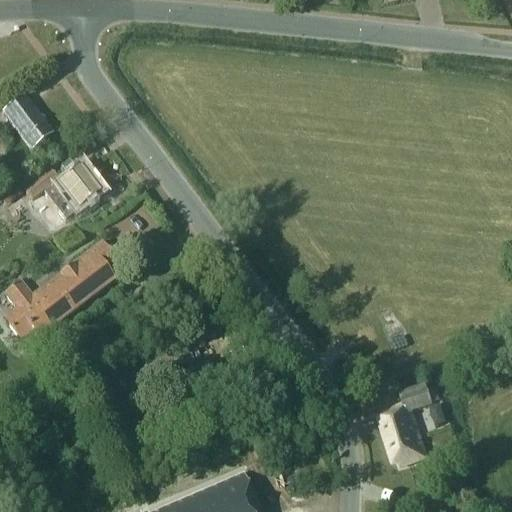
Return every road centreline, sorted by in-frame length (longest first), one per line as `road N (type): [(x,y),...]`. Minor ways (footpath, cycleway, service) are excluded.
road 1 (tertiary): [(348,511),(347,442),(329,394),(103,93),(65,9)]
road 2 (tertiary): [(65,9),(213,15),(511,46)]
